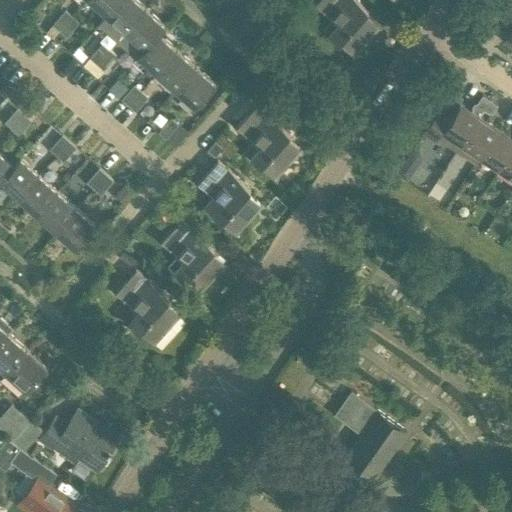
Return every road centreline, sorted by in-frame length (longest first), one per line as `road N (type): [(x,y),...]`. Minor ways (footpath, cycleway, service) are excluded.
road 1 (residential): [(116,511),(426,25)]
road 2 (residential): [(164,176),(0,35)]
